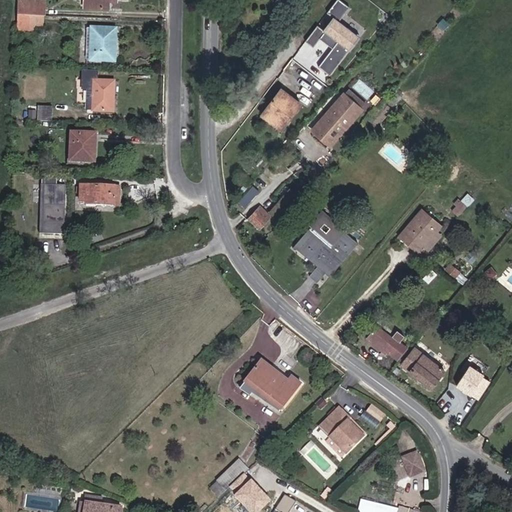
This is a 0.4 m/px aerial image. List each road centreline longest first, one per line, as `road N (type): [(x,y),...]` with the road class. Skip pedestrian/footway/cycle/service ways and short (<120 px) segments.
road 1 (tertiary): [(448,450),(417,409),(287,308),(230,244),(216,196),(210,0)]
road 2 (unknown): [(339,352),(249,464)]
